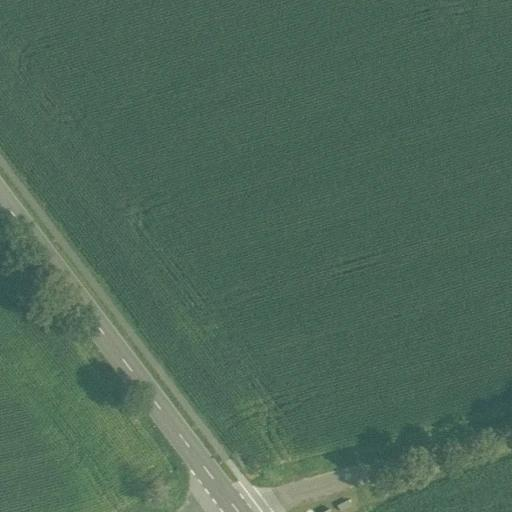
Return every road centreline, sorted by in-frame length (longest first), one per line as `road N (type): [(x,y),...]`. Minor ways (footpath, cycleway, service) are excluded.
road 1 (secondary): [(0,201),(234,511)]
road 2 (unclassified): [(511,431),(251,511)]
